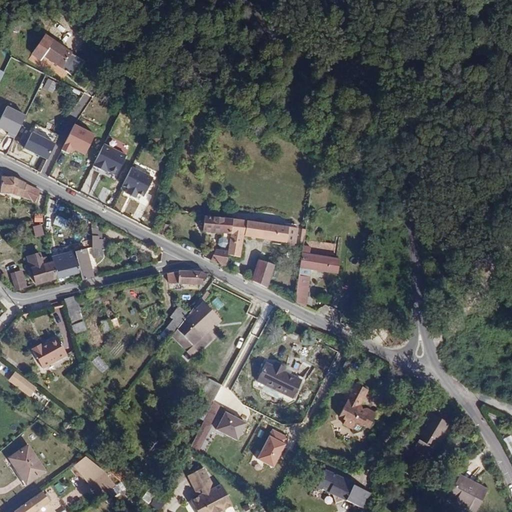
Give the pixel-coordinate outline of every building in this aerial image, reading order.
[(74,51),(54,39),(46,51),(66,63),(74,51)] [(0,90),(8,75),(0,70),(0,90)] [(44,88),(52,93),(57,84),(50,80),(44,88)] [(0,130),(20,139),(30,117),(6,106),(0,120),(0,130)] [(75,156),(76,152),(91,157),(99,134),(73,125),(63,151),(75,156)] [(47,175),(61,146),(34,132),(25,149),(45,159),(39,172),(47,175)] [(103,144),(83,190),(93,195),(103,173),(120,180),(130,156),(103,144)] [(131,167),(121,190),(148,202),(158,179),(131,167)] [(0,193),(10,194),(26,200),(33,188),(13,178),(1,177),(0,186),(0,193)] [(42,208),(49,196),(33,188),(26,200),(42,208)] [(213,252),(212,261),(225,268),(227,253),(231,220),(203,216),(202,230),(224,233),(223,239),(220,239),(216,244),(217,247),(219,247),(217,251),(213,252)] [(57,217),(54,225),(66,229),(69,221),(57,217)] [(231,220),(227,253),(239,257),(242,236),(286,243),(288,228),(231,220)] [(37,238),(46,235),(43,225),(34,227),(37,238)] [(95,258),(107,257),(106,238),(94,238),(95,258)] [(295,302),(304,307),(309,270),(336,273),(337,260),(315,257),(316,245),(307,243),(306,255),(301,254),(295,302)] [(94,278),(94,276),(85,249),(73,253),(78,273),(81,281),(94,278)] [(55,279),(78,273),(73,253),(50,259),(52,264),(55,279)] [(29,259),(32,269),(43,266),(41,257),(29,259)] [(251,281),(266,288),(274,266),(260,261),(251,281)] [(345,270),(358,273),(359,264),(345,262),(345,270)] [(35,284),(55,279),(52,264),(43,266),(32,269),(31,270),(35,284)] [(176,272),(165,274),(168,285),(202,287),(206,276),(198,273),(176,272)] [(66,300),(73,324),(72,324),(75,334),(87,331),(77,296),(66,300)] [(181,323),(208,347),(215,339),(209,334),(212,332),(221,321),(198,302),(183,321),(181,323)] [(161,325),(172,335),(176,330),(181,323),(183,321),(172,312),(161,325)] [(115,330),(121,328),(118,318),(111,320),(115,330)] [(110,320),(102,323),(105,332),(113,329),(110,320)] [(176,330),(202,354),(208,347),(181,323),(176,330)] [(172,335),(171,336),(197,359),(202,354),(176,330),(172,335)] [(29,346),(42,365),(66,349),(53,331),(44,338),(45,341),(41,344),(37,340),(29,346)] [(273,367),(266,363),(257,380),(291,398),(300,381),(283,372),(285,367),(276,362),(273,367)] [(41,390),(17,371),(10,380),(34,399),(41,390)] [(210,410),(222,385),(211,380),(199,405),(210,410)] [(343,398),(347,400),(356,383),(351,381),(343,398)] [(356,383),(347,400),(339,417),(345,420),(344,423),(352,428),(354,434),(363,431),(362,428),(364,423),(371,426),(378,413),(368,408),(364,409),(361,403),(368,390),(356,383)] [(235,391),(222,385),(210,410),(191,448),(205,454),(235,391)] [(414,448),(431,456),(449,422),(428,410),(414,436),(419,439),(414,448)] [(250,426),(229,415),(220,432),(241,443),(250,426)] [(290,447),(272,438),(260,463),(278,471),(290,447)] [(9,460),(17,472),(35,459),(28,447),(9,460)] [(35,459),(17,472),(26,485),(44,473),(35,459)] [(202,496),(200,497),(193,501),(199,511),(227,511),(226,509),(234,505),(223,484),(216,488),(204,468),(189,476),(198,492),(199,491),(202,496)] [(347,501),(366,509),(381,482),(358,473),(352,482),(326,470),(315,488),(332,496),(335,505),(347,501)] [(101,500),(116,489),(103,473),(88,484),(101,500)] [(449,498),(472,511),(475,511),(487,492),(463,477),(449,498)] [(42,493),(14,511),(36,511),(44,507),(42,503),(47,499),(42,493)]
